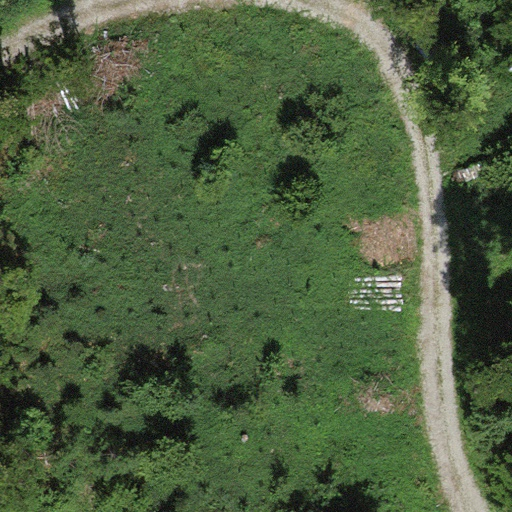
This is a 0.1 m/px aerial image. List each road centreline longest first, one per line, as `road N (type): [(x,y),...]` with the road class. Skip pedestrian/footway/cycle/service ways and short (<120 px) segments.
road 1 (track): [(482,511),(452,446),(441,197),(405,71),(342,0)]
road 2 (track): [(117,0),(30,23),(0,47)]
